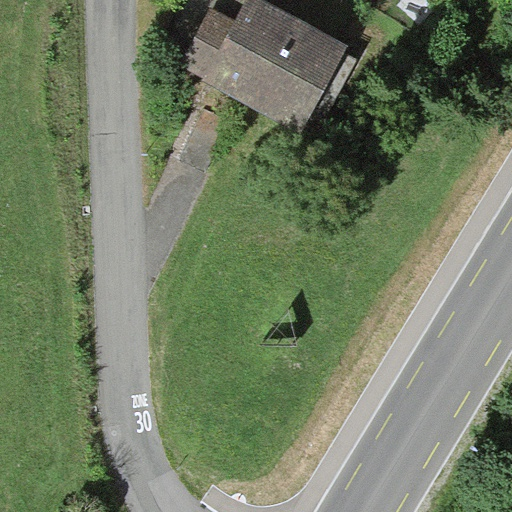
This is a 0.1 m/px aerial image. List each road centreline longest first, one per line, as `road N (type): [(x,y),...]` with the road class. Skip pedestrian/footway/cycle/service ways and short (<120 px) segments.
road 1 (residential): [(106,0),(132,425),(165,511)]
road 2 (primary): [(511,270),(370,511)]
